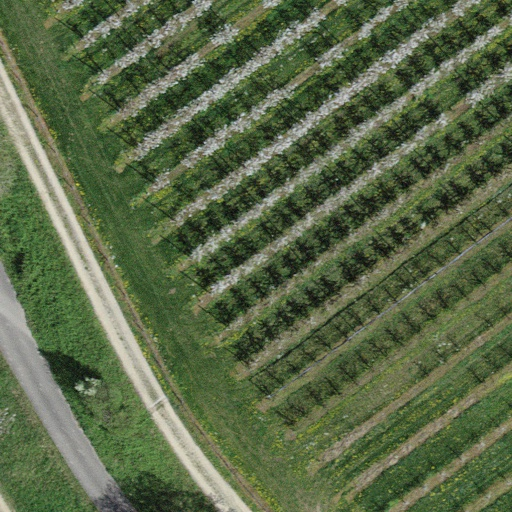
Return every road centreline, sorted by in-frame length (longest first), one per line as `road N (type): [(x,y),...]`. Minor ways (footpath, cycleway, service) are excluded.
road 1 (track): [(0,71),(68,199),(284,511)]
road 2 (track): [(127,511),(72,451),(0,319)]
